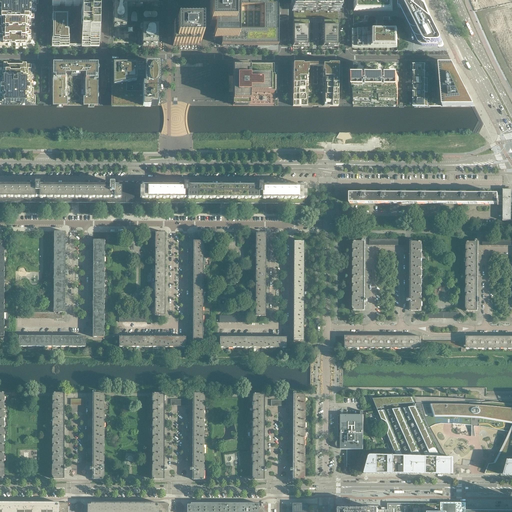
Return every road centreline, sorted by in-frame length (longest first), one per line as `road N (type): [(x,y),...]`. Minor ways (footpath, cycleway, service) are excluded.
road 1 (residential): [(401,327),(401,249),(371,249),(372,327)]
road 2 (tertiary): [(326,487),(511,488)]
road 3 (residential): [(284,57),(104,57)]
road 4 (residential): [(494,214),(328,212)]
road 5 (residential): [(326,487),(327,327)]
road 6 (secondary): [(440,0),(511,138)]
road 7 (secondary): [(200,164),(327,164)]
road 8 (secondary): [(511,110),(456,0)]
road 9 (secondary): [(0,163),(121,164)]
